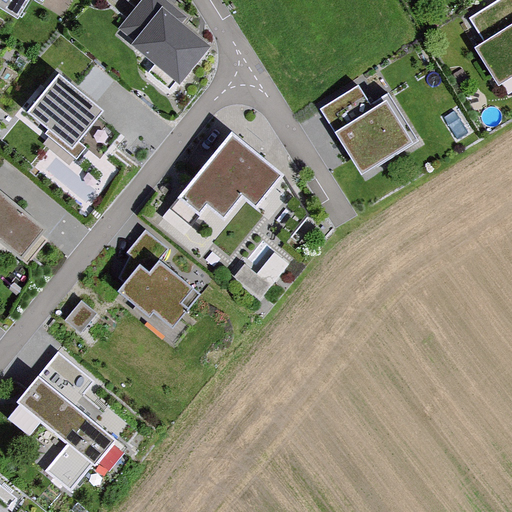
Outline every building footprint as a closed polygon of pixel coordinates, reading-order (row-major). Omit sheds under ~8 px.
[(0,0),(0,5),(17,16),(26,0),(39,0),(45,3),(47,0),(0,0)] [(183,82),(211,48),(182,24),(189,16),(169,0),(126,0),(137,8),(119,29),(183,82)] [(511,0),(502,0),(471,19),(485,41),(475,47),(499,85),(511,76),(511,0)] [(103,113),(58,76),(26,115),(78,157),(86,148),(100,159),(120,134),(99,118),(103,113)] [(415,143),(388,96),(370,106),(360,88),(323,109),(361,175),(415,143)] [(223,219),(241,196),(259,210),(284,178),(231,135),(172,209),(190,223),(205,204),(223,219)] [(47,231),(0,191),(0,242),(22,261),(47,231)] [(151,318),(154,314),(174,330),(200,297),(158,262),(169,249),(146,230),(126,255),(142,267),(121,294),(151,318)] [(250,277),(264,290),(288,264),(273,251),(250,277)] [(97,313),(82,301),(66,320),(80,333),(97,313)] [(93,381),(58,352),(17,403),(69,445),(47,472),(73,493),(116,440),(73,406),(93,381)]
